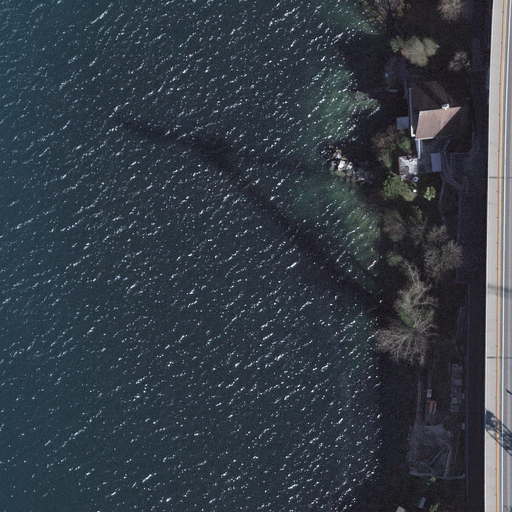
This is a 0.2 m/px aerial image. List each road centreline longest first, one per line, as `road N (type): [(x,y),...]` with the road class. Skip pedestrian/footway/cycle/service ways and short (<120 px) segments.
road 1 (residential): [(476,511),(483,149),(477,0)]
road 2 (primary): [(511,170),(508,511)]
